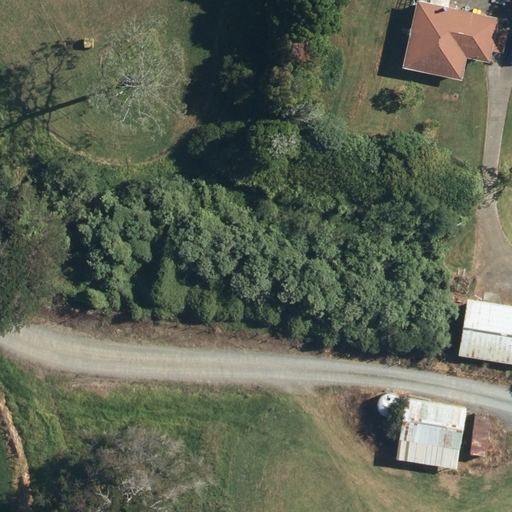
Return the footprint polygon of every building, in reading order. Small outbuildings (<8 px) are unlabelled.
[(420,0),(420,3),(414,2),(399,69),(459,82),(464,60),(486,65),(489,52),(501,54),(506,33),(495,31),(497,20),(447,9),(448,0),(420,0)] [(459,232),(461,204),(424,202),(422,230),(459,232)] [(129,262),(146,266),(157,268),(168,216),(115,205),(97,292),(122,297),(129,262)] [(168,216),(157,268),(237,285),(242,265),(256,268),(263,236),(168,216)] [(511,307),(463,298),(453,359),(511,369),(511,307)] [(463,407),(402,398),(393,458),(441,465),(444,445),(457,447),(463,407)]
